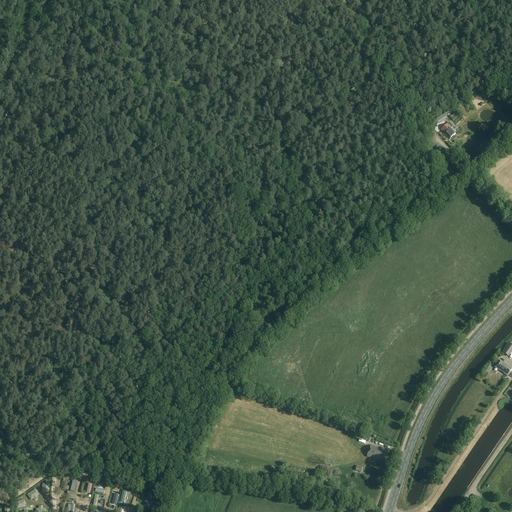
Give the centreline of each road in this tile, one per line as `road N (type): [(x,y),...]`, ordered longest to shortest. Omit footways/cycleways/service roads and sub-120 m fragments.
road 1 (track): [(228,380),(236,324),(261,271),(312,226),(290,155),(312,119),(295,67),(295,27)]
road 2 (track): [(228,380),(289,302),(464,167)]
road 3 (primary): [(389,511),(436,392),(511,300)]
road 4 (track): [(183,475),(365,509)]
road 5 (track): [(0,465),(173,488)]
